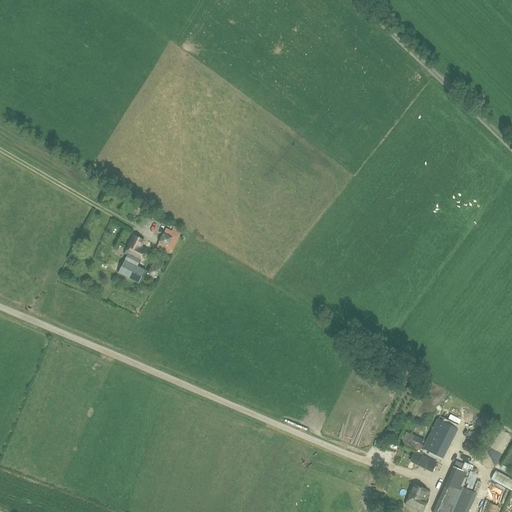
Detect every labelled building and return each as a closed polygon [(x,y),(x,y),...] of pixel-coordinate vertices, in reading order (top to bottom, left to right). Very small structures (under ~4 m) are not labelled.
[(134,208),(137,209),(142,212),(146,214),(151,217),(154,212),(149,209),(137,202),(134,208)] [(179,235),(176,233),(166,228),(157,246),(170,253),(179,235)] [(147,249),(140,246),(143,240),(134,235),(125,254),(140,262),(147,249)] [(130,261),(127,269),(135,273),(139,266),(130,261)] [(443,458),(451,443),(458,429),(439,419),(427,443),(424,448),(443,458)] [(504,439),(507,430),(498,427),(496,437),(504,439)] [(403,436),(400,442),(420,451),(423,445),(421,444),(412,440),(414,435),(406,432),(404,436),(403,436)] [(420,464),(428,468),(431,460),(423,457),(420,464)] [(464,463),(461,470),(467,472),(470,466),(464,463)] [(461,470),(453,466),(432,511),(450,511),(462,487),(469,472),(467,472),(461,470)] [(511,479),(496,471),(491,480),(511,491),(511,479)] [(422,497),(426,488),(414,483),(405,505),(422,511),(428,499),(422,497)] [(462,487),(450,511),(468,511),(477,493),(462,487)]
